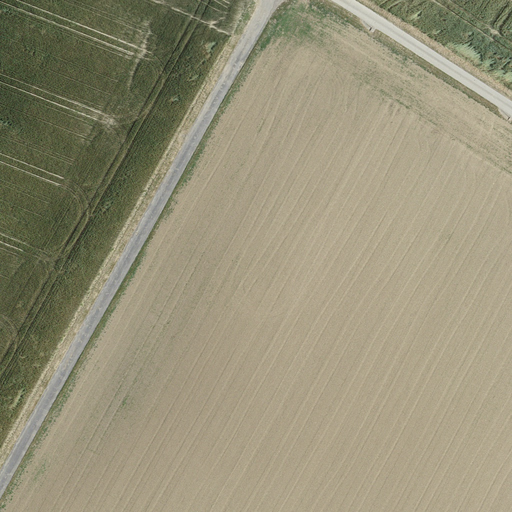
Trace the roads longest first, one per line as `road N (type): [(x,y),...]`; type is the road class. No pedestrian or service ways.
road 1 (track): [(275,0),(0,494)]
road 2 (unclassified): [(339,0),(511,108)]
